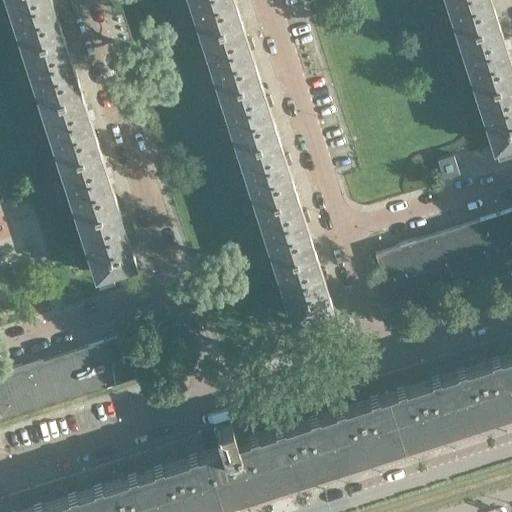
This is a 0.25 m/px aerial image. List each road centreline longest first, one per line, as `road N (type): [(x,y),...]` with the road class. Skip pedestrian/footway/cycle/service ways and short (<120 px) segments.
road 1 (residential): [(181,291),(84,0)]
road 2 (residential): [(343,233),(267,0)]
road 3 (residential): [(216,403),(0,472)]
road 4 (tertiary): [(511,449),(317,511)]
road 5 (residential): [(0,343),(181,291)]
road 6 (residential): [(511,179),(343,233)]
road 7 (residential): [(216,403),(377,351)]
road 8 (residential): [(377,351),(511,308)]
road 9 (residential): [(377,351),(343,233)]
